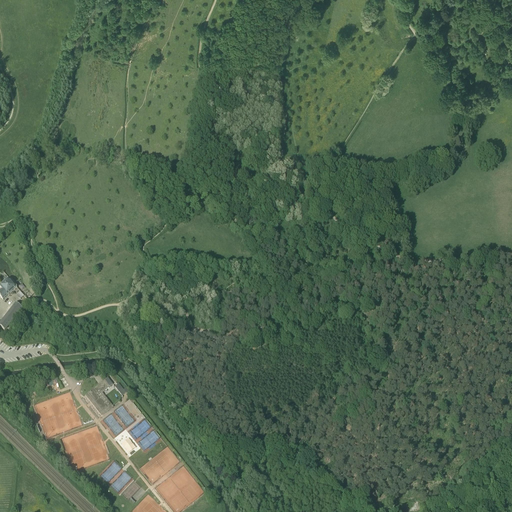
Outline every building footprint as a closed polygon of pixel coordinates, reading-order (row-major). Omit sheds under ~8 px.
[(0,288),(2,290),(0,291),(0,296),(3,300),(17,288),(12,281),(7,280),(0,286),(0,288)] [(16,304),(0,324),(0,326),(5,330),(24,306),(18,302),(16,304)] [(108,378),(107,378),(97,387),(102,393),(113,385),(108,378)] [(119,384),(118,384),(115,387),(122,396),(126,393),(127,394),(130,391),(127,387),(123,390),(119,384)] [(111,405),(102,393),(97,387),(93,390),(93,389),(88,393),(102,412),(111,405)]
